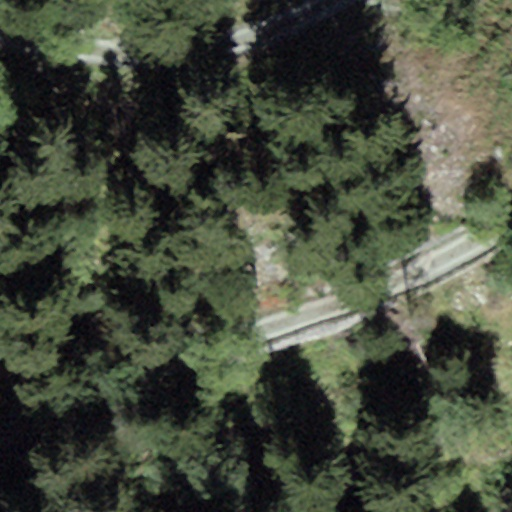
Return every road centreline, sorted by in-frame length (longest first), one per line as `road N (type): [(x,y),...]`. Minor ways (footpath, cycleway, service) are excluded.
road 1 (track): [(0,439),(100,385),(369,298),(511,223)]
road 2 (track): [(338,0),(234,49),(186,56),(0,33)]
